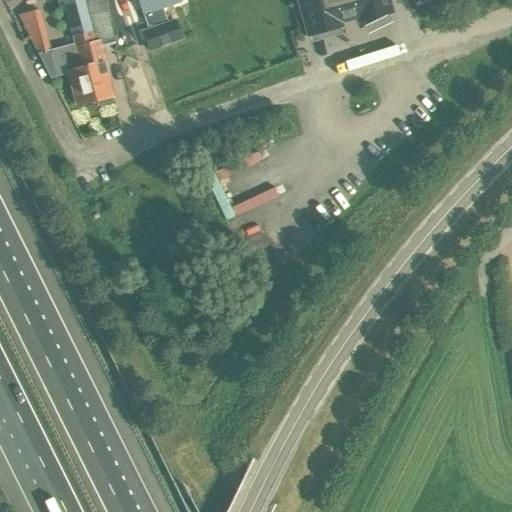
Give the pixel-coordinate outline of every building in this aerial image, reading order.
[(51,51),(39,54),(44,64),(45,66),(49,66),(52,79),(68,75),(77,107),(97,102),(98,107),(112,103),(110,99),(112,98),(103,65),(106,64),(102,48),(100,41),(97,41),(92,23),(85,0),(62,0),(72,38),(74,45),(51,51)] [(104,0),(85,0),(92,23),(97,41),(100,41),(102,48),(115,45),(113,38),(108,14),(104,0)] [(136,0),(148,31),(142,33),(148,51),(160,46),(182,39),(175,21),(167,24),(162,9),(180,2),(179,0),(136,0)] [(297,0),(307,38),(340,28),(339,24),(356,19),(358,24),(361,23),(363,27),(387,15),(391,15),(386,0),(297,0)] [(23,23),(27,32),(45,28),(40,10),(19,16),(23,23)] [(278,144),(297,136),(293,128),(274,136),(278,144)]
